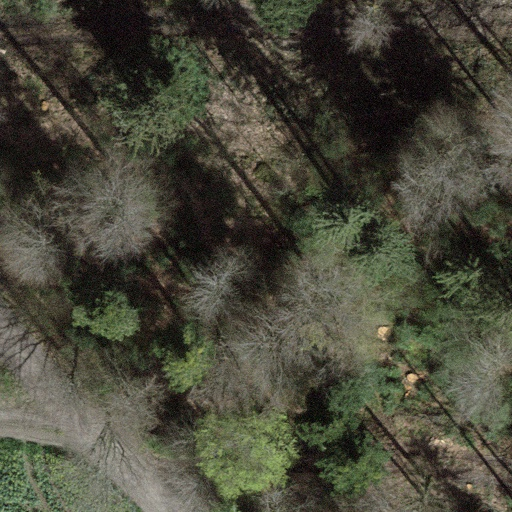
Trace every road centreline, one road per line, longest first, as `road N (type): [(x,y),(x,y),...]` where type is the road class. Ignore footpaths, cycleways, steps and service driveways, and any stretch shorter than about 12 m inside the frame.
road 1 (unclassified): [(143,511),(0,347)]
road 2 (track): [(143,511),(55,441),(0,430)]
